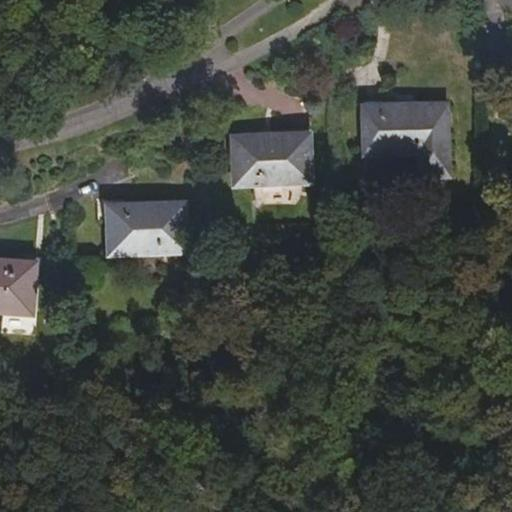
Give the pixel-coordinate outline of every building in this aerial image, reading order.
[(446,104),(380,106),(380,114),(364,115),(365,154),(418,152),(419,177),(448,176),(446,104)] [(364,106),(364,115),(380,114),(380,106),(364,106)] [(233,137),(235,185),(311,182),(309,142),(294,143),(294,135),(233,137)] [(108,214),(109,253),(185,251),(183,203),(123,205),(123,213),(108,214)] [(107,206),(108,214),(123,213),(123,205),(107,206)] [(0,310),(32,313),(34,287),(28,286),(30,262),(0,260),(0,310)]
